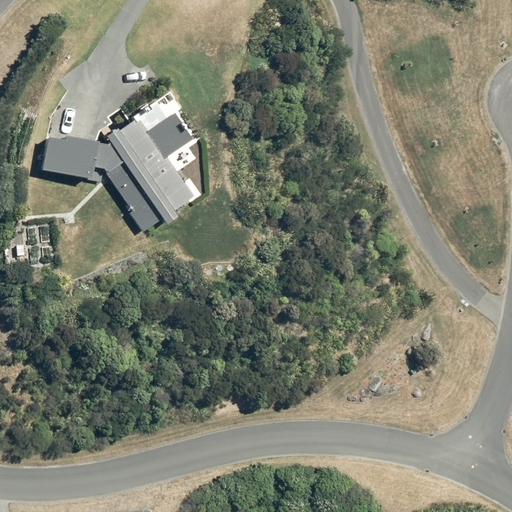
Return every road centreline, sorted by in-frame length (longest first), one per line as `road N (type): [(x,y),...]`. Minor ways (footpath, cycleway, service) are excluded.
road 1 (residential): [(0,482),(53,484),(293,434),(350,434),(475,470)]
road 2 (residential): [(511,348),(475,470)]
